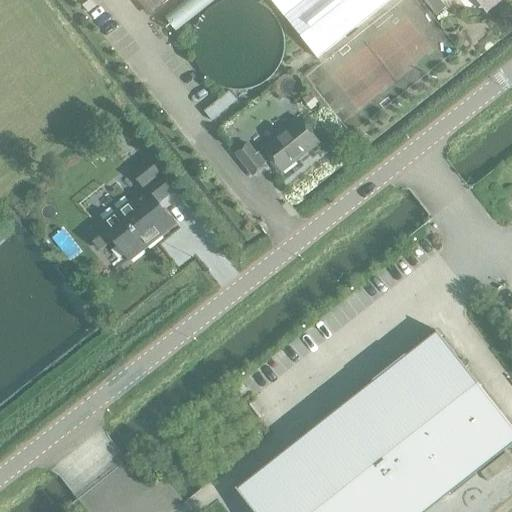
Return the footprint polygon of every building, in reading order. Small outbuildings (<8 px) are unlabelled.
[(271,0),(318,58),(390,0),(140,0),(151,13),(168,0),(271,0)] [(285,44),(285,43),(284,34),(282,26),(278,19),(273,12),(266,6),(258,1),(254,0),(225,0),(222,1),(214,6),(207,12),(201,19),(198,26),(195,34),(194,43),(195,52),(198,61),(203,70),(208,75),(215,81),(221,84),(230,87),(238,88),(249,87),(255,85),(263,82),(270,77),(277,70),(281,61),(284,52),(285,44)] [(442,0),(425,0),(438,15),(448,7),(442,0)] [(230,90),(205,111),(212,120),(237,99),(230,90)] [(311,92),(303,99),(312,111),(321,104),(311,92)] [(319,141),(300,117),(263,147),(264,148),(257,153),(248,143),(236,153),(253,175),(266,165),(265,163),(271,158),(282,171),(319,141)] [(144,155),(129,166),(127,164),(126,164),(145,189),(102,223),(101,221),(88,232),(84,227),(83,228),(99,248),(112,237),(129,258),(173,222),(157,201),(171,190),(175,194),(176,194),(142,151),(141,152),(144,155)] [(436,332),(437,333),(238,489),(237,488),(236,489),(253,511),(426,511),(511,445),(511,426),(466,368),(468,366),(463,359),(461,361),(437,331),(436,332)]
